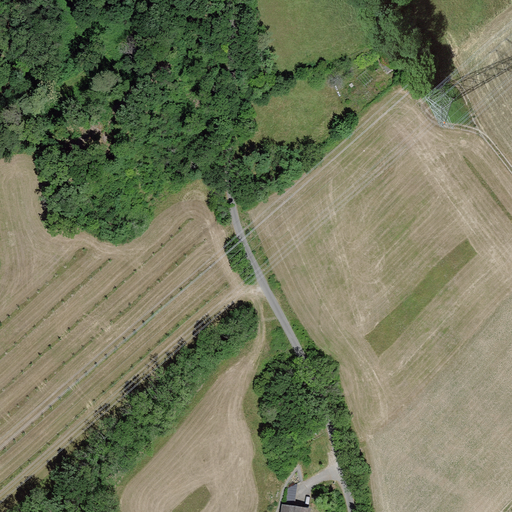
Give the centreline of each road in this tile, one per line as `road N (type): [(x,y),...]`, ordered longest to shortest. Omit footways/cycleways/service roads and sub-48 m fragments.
road 1 (residential): [(239,230),(329,424),(352,511)]
road 2 (unclassified): [(211,0),(216,124),(239,230)]
